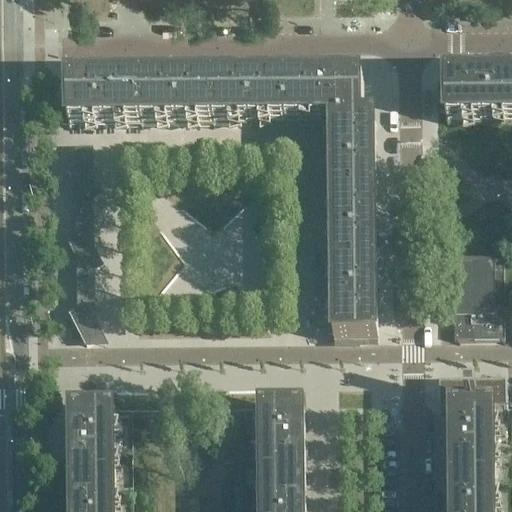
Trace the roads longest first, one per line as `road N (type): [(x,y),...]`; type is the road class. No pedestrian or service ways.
road 1 (secondary): [(18,511),(10,49)]
road 2 (unclassified): [(10,49),(407,44)]
road 3 (residential): [(407,44),(410,365)]
road 4 (residential): [(413,511),(410,365)]
